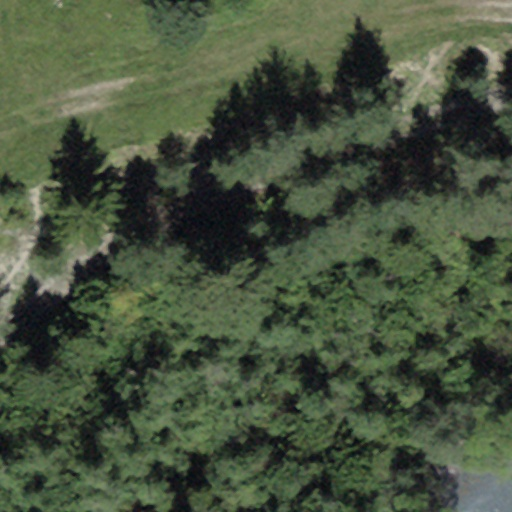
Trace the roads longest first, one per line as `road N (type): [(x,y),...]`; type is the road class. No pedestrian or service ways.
road 1 (track): [(511,98),(305,166),(47,282),(0,323)]
road 2 (track): [(511,11),(423,8),(177,84),(0,122)]
